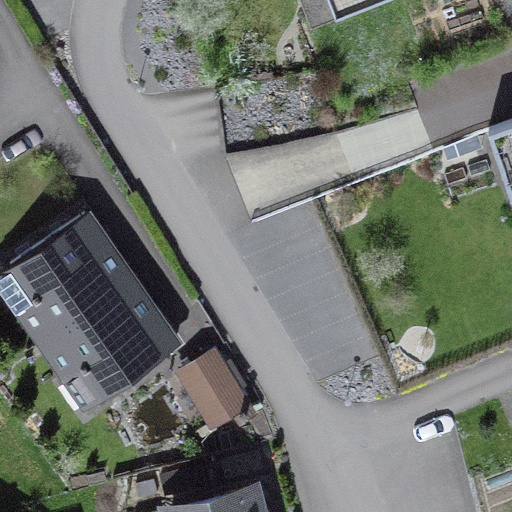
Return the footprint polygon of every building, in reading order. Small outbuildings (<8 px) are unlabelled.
[(511,117),(488,125),(511,196),(511,117)] [(19,302),(42,336),(129,276),(83,211),(9,261),(31,294),(19,302)] [(174,343),(129,276),(42,336),(88,402),(174,343)] [(213,349),(180,370),(211,420),(231,407),(238,418),(251,410),(213,349)] [(170,507),(171,511),(256,511),(250,487),(170,507)]
